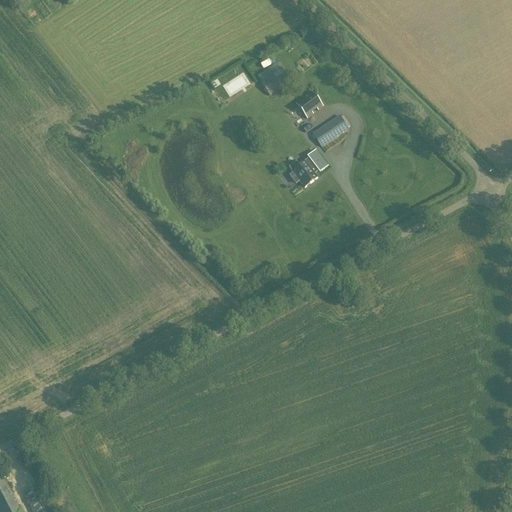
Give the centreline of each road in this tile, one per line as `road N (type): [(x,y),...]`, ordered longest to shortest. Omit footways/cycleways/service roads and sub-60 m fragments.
road 1 (unclassified): [(0,449),(488,190)]
road 2 (unclassified): [(488,190),(476,168),(302,0)]
